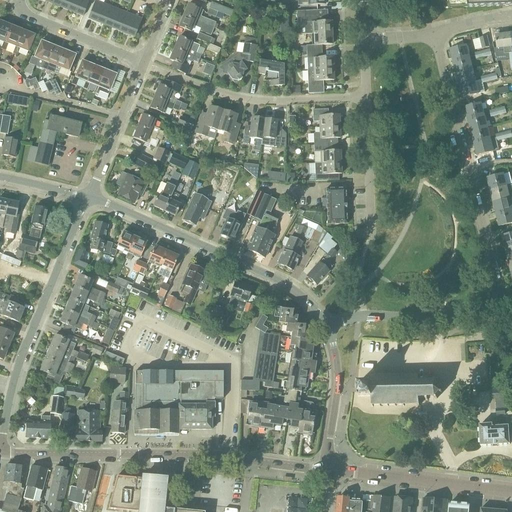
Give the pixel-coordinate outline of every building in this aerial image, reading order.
[(62,9),(67,11),(70,0),(53,0),(51,4),(52,4),(53,2),(63,7),(62,9)] [(70,0),(67,11),(68,8),(78,13),(77,15),(82,17),(88,0),(70,0)] [(511,6),(511,0),(452,0),(453,5),(462,5),(463,8),(511,6)] [(103,25),(111,7),(95,1),(88,19),(89,19),(89,17),(100,21),(99,23),(103,25)] [(211,3),(209,9),(214,11),(217,12),(235,19),(237,14),(233,13),(233,12),(219,7),(211,3)] [(188,5),(183,16),(208,26),(213,28),(215,23),(200,17),(203,11),(188,5)] [(114,30),(119,32),(126,14),(111,7),(103,25),(104,25),(105,23),(115,28),(114,30)] [(305,34),(311,33),(331,33),(331,22),(318,22),(317,11),(305,11),(305,34)] [(141,20),(126,14),(119,32),(120,29),(130,34),(129,36),(134,38),(141,20)] [(213,28),(208,26),(183,16),(179,28),(190,32),(193,26),(200,29),(199,31),(210,36),(213,28)] [(5,44),(11,27),(0,22),(0,41),(4,43),(5,44)] [(16,48),(23,32),(11,27),(5,44),(4,43),(1,50),(5,52),(8,45),(15,48),(16,48)] [(16,48),(15,48),(12,54),(16,56),(19,49),(28,53),(34,36),(23,32),(16,48)] [(199,33),(196,39),(209,45),(212,39),(199,33)] [(331,33),(311,33),(312,46),(306,46),(306,47),(306,53),(319,52),(319,46),(332,45),(331,33)] [(511,53),(511,48),(509,35),(503,35),(503,36),(496,37),(496,36),(496,42),(496,44),(497,49),(504,49),(505,54),(511,53)] [(239,54),(227,62),(218,68),(217,75),(220,78),(226,79),(229,77),(234,84),(238,81),(238,82),(242,79),(241,79),(242,73),(246,71),(247,62),(253,63),(257,40),(245,37),(242,54),(239,54)] [(179,38),(174,49),(199,59),(201,55),(195,53),(198,46),(179,38)] [(482,50),(490,47),(488,38),(479,40),(482,50)] [(45,63),(52,47),(40,42),(34,58),(33,58),(30,65),(42,69),(44,63),(45,63)] [(220,49),(209,45),(206,50),(218,55),(220,49)] [(453,63),(469,59),(466,46),(450,51),(452,57),(451,57),(453,63)] [(57,68),(64,51),(52,47),(45,63),(44,63),(42,69),(46,71),(49,65),(56,67),(57,68)] [(75,56),(71,54),(72,52),(65,49),(64,51),(57,68),(56,67),(53,74),(57,76),(60,69),(68,72),(75,56)] [(198,64),(199,59),(174,49),(169,60),(174,62),(171,69),(187,75),(190,68),(186,66),(188,61),(192,62),(192,61),(198,64)] [(319,58),(319,52),(306,53),(302,53),(302,56),(306,56),(306,59),(307,59),(307,61),(308,63),(311,64),(313,64),(313,70),(333,69),(332,58),(319,58)] [(456,75),(472,70),(469,59),(453,63),(454,68),(455,68),(456,75)] [(259,61),(257,74),(264,75),(263,82),(266,82),(266,87),(283,87),(283,65),(259,61)] [(86,83),(93,67),(82,62),(75,78),(74,78),(71,85),(76,87),(78,80),(85,83),(86,83)] [(86,83),(85,83),(82,89),(87,91),(89,84),(96,87),(97,88),(104,71),(93,67),(86,83)] [(333,81),(333,69),(313,70),(307,70),(307,82),(308,88),(320,88),(320,82),(333,81)] [(458,82),(459,87),(475,82),(472,70),(456,75),(458,81),(458,82)] [(97,88),(96,87),(94,94),(98,96),(101,89),(109,92),(116,76),(104,71),(97,88)] [(484,93),(482,84),(489,82),(488,76),(480,78),(481,81),(475,82),(459,87),(460,92),(461,92),(462,98),(462,99),(484,93)] [(35,79),(30,81),(32,87),(34,92),(40,89),(35,79)] [(32,87),(30,81),(25,80),(24,83),(27,90),(32,87)] [(159,86),(154,97),(180,107),(185,110),(187,106),(176,101),(176,100),(173,98),(175,93),(179,94),(182,88),(166,81),(163,87),(159,86)] [(48,95),(54,93),(51,87),(49,82),(44,85),(48,95)] [(56,84),(51,87),(54,93),(56,97),(61,94),(56,84)] [(495,90),(497,96),(509,93),(508,87),(495,90)] [(17,96),(9,95),(7,103),(16,105),(17,96)] [(178,111),(180,107),(154,97),(150,108),(165,114),(167,109),(171,111),(172,109),(178,111)] [(33,101),(30,111),(36,113),(39,102),(33,101)] [(466,116),(467,121),(484,116),(481,104),(464,108),(464,109),(465,109),(466,115),(466,116)] [(217,131),(223,112),(210,108),(206,120),(200,118),(195,134),(207,137),(209,129),(217,131)] [(319,122),(319,128),(339,127),(339,116),(325,116),(325,110),(312,110),(313,122),(319,122)] [(235,115),(223,112),(217,131),(224,133),(222,142),(233,145),(238,130),(231,128),(235,115)] [(143,115),(138,127),(163,137),(165,133),(159,131),(159,130),(154,127),(152,126),(154,120),(143,115)] [(10,118),(2,116),(0,130),(0,134),(7,135),(10,118)] [(469,126),(471,133),(487,128),(484,116),(467,121),(469,126)] [(44,122),(37,150),(30,148),(26,162),(47,167),(56,134),(77,139),(81,125),(50,117),(49,123),(44,122)] [(176,124),(179,126),(191,130),(194,123),(179,117),(176,124)] [(261,148),(261,146),(264,120),(252,118),(250,131),(244,130),(242,144),(248,145),(249,139),(255,140),(254,147),(261,148)] [(276,121),(264,120),(261,146),(279,148),(281,134),(275,133),(276,121)] [(191,130),(179,126),(177,133),(188,137),(191,130)] [(163,137),(138,127),(133,138),(148,144),(150,138),(156,140),(157,139),(161,141),(163,137)] [(313,134),(314,146),(326,145),(326,139),(340,139),(339,127),(319,128),(319,134),(313,134)] [(473,145),(490,140),(487,128),(471,133),(473,139),(472,139),(473,145)] [(15,158),(18,142),(4,139),(1,156),(15,158)] [(490,140),(473,145),(475,150),(477,156),(476,156),(477,157),(493,153),(490,140)] [(320,152),(321,164),(341,163),(340,151),(326,152),(326,145),(314,146),(314,153),(320,152)] [(158,148),(153,159),(165,164),(170,153),(158,148)] [(158,164),(137,153),(132,164),(153,175),(158,164)] [(173,154),(168,164),(182,170),(187,161),(173,154)] [(187,160),(187,161),(182,170),(180,174),(192,180),(199,166),(187,160)] [(341,175),(341,163),(321,164),(321,170),(315,170),(315,182),(328,181),(327,175),(341,175)] [(229,194),(238,174),(231,171),(227,180),(225,179),(220,190),(229,194)] [(127,175),(117,195),(134,203),(138,196),(140,197),(144,191),(141,189),(144,184),(127,175)] [(494,190),(506,187),(505,182),(505,180),(503,175),(488,179),(489,186),(490,191),(494,190)] [(153,206),(164,211),(173,191),(175,188),(166,184),(161,197),(158,196),(153,206)] [(494,190),(490,191),(491,196),(492,196),(494,203),(509,199),(508,195),(507,190),(506,187),(494,190)] [(345,189),(326,190),(327,225),(347,224),(345,189)] [(180,194),(173,191),(164,211),(175,216),(180,205),(175,203),(180,194)] [(190,223),(195,225),(198,218),(203,220),(211,203),(194,196),(183,220),(184,220),(183,222),(189,224),(190,223)] [(496,215),(511,210),(511,209),(509,199),(494,203),(495,209),(495,210),(496,215)] [(259,217),(262,219),(257,230),(255,229),(246,250),(255,254),(267,227),(274,230),(277,224),(276,223),(278,217),(267,212),(270,205),(261,201),(252,221),(257,223),(259,217)] [(17,204),(7,202),(2,229),(6,230),(5,233),(14,235),(17,218),(15,218),(17,204)] [(32,224),(31,229),(29,237),(22,235),(20,245),(35,249),(37,239),(40,237),(43,226),(43,227),(45,220),(47,220),(49,219),(50,214),(49,212),(47,212),(47,211),(35,208),(31,224),(32,224)] [(222,219),(227,221),(220,235),(221,236),(221,237),(225,239),(226,238),(232,241),(236,232),(237,232),(245,215),(237,211),(236,214),(226,209),(221,219),(222,220),(222,219)] [(511,210),(496,215),(497,220),(498,220),(500,226),(499,227),(506,226),(511,223),(511,210)] [(93,240),(91,245),(90,249),(102,253),(109,255),(112,244),(103,242),(107,226),(95,223),(90,239),(93,240)] [(267,227),(255,254),(264,258),(274,237),(272,236),(274,230),(267,227)] [(296,234),(311,241),(315,232),(306,228),(306,229),(300,227),(296,234)] [(127,254),(135,238),(123,232),(117,246),(124,249),(123,252),(127,254)] [(332,249),(333,248),(337,243),(327,234),(318,247),(321,251),(331,259),(336,253),(332,249)] [(503,244),(505,249),(511,246),(511,234),(502,237),(502,238),(502,237),(504,244),(503,244)] [(147,243),(135,238),(127,254),(132,256),(133,254),(140,257),(147,243)] [(289,238),(278,264),(292,271),(298,258),(296,257),(302,244),(289,238)] [(10,245),(9,247),(6,256),(12,258),(16,248),(10,245)] [(147,262),(159,268),(166,252),(154,246),(147,262)] [(178,257),(166,252),(159,268),(156,275),(168,280),(178,257)] [(327,256),(323,260),(322,260),(319,264),(318,263),(307,277),(308,278),(308,279),(310,282),(312,281),(316,285),(328,272),(331,267),(328,265),(332,261),(327,256)] [(133,271),(138,273),(142,264),(137,261),(133,271)] [(147,266),(142,264),(138,273),(142,276),(147,266)] [(193,283),(199,286),(205,273),(190,266),(185,277),(194,281),(193,283)] [(5,275),(33,287),(37,276),(16,267),(14,273),(7,271),(5,275)] [(29,298),(33,287),(5,275),(3,280),(10,283),(8,289),(29,298)] [(79,277),(74,289),(96,298),(99,292),(89,288),(92,282),(79,277)] [(180,294),(186,296),(183,304),(190,306),(199,286),(193,283),(194,281),(185,277),(181,285),(183,286),(180,294)] [(119,288),(108,283),(105,290),(116,294),(119,288)] [(229,306),(234,308),(234,311),(242,313),(244,306),(245,303),(246,302),(247,302),(251,289),(235,283),(230,297),(231,297),(229,306)] [(129,294),(145,301),(149,291),(133,284),(129,294)] [(156,296),(163,299),(169,287),(162,284),(156,296)] [(74,289),(69,300),(82,305),(85,299),(94,303),(96,298),(74,289)] [(0,316),(18,324),(23,310),(15,306),(18,299),(10,296),(9,298),(0,294),(0,316)] [(179,304),(174,302),(176,300),(169,297),(164,307),(171,310),(176,312),(179,304)] [(69,300),(64,312),(77,317),(87,321),(89,316),(86,315),(89,308),(82,305),(69,300)] [(244,306),(242,313),(252,316),(255,306),(245,303),(244,306)] [(224,310),(214,307),(209,323),(219,325),(224,310)] [(287,324),(297,325),(297,320),(296,320),(296,317),(291,316),(292,311),(281,310),(281,308),(275,307),(274,317),(279,318),(278,323),(287,324)] [(108,316),(118,320),(120,315),(110,310),(108,316)] [(64,312),(60,323),(64,325),(73,329),(73,328),(75,329),(80,331),(82,325),(85,326),(87,321),(77,317),(64,312)] [(255,328),(259,331),(263,326),(267,319),(262,316),(255,328)] [(208,328),(217,331),(219,325),(209,323),(208,328)] [(291,333),(290,338),(308,341),(309,335),(308,335),(308,332),(303,332),(304,327),(297,325),(287,324),(286,332),(291,333)] [(0,344),(7,348),(13,335),(0,329),(0,344)] [(107,329),(104,336),(110,339),(113,332),(107,329)] [(54,337),(49,348),(63,354),(70,357),(72,352),(75,345),(66,342),(54,337)] [(280,402),(280,408),(296,411),(297,406),(299,406),(301,393),(305,394),(306,389),(307,389),(308,381),(312,382),(316,355),(312,355),(313,349),(311,349),(313,342),(308,341),(290,338),(289,351),(294,352),(289,382),(284,382),(283,390),(285,391),(284,403),(280,402)] [(92,346),(89,353),(99,357),(102,350),(92,346)] [(49,348),(45,360),(58,366),(63,354),(49,348)] [(70,357),(76,360),(85,364),(88,357),(78,353),(77,355),(72,352),(70,357)] [(45,360),(40,371),(45,374),(42,379),(52,382),(54,377),(56,371),(65,374),(66,373),(69,375),(71,371),(65,368),(58,366),(45,360)] [(214,418),(214,401),(222,401),(222,372),(110,372),(110,435),(177,435),(177,439),(214,439),(214,418)] [(388,406),(392,406),(394,406),(394,407),(395,407),(395,405),(402,405),(402,407),(404,407),(404,405),(417,405),(417,406),(419,406),(419,403),(419,399),(425,398),(425,401),(427,401),(427,398),(434,398),(435,400),(437,399),(436,397),(437,396),(439,393),(442,394),(442,392),(440,391),(439,387),(442,385),(441,383),(438,385),(437,383),(435,381),(436,379),(434,378),(433,381),(426,381),(426,378),(424,378),(424,381),(418,381),(417,374),(416,374),(416,376),(414,376),(403,376),(403,374),(401,374),(401,376),(395,375),(395,374),(393,374),(393,375),(392,375),(388,375),(388,374),(386,374),(386,375),(380,375),(380,374),(379,374),(379,375),(372,375),(372,374),(371,374),(371,383),(358,384),(358,398),(370,397),(370,399),(371,399),(372,407),(373,407),(373,406),(378,406),(378,407),(381,407),(381,406),(386,406),(386,407),(388,407),(388,406)] [(253,383),(250,383),(250,391),(259,391),(259,383),(253,383)] [(84,392),(67,389),(65,397),(83,400),(84,392)] [(493,399),(503,398),(503,399),(504,399),(504,394),(504,390),(503,390),(503,391),(493,391),(492,391),(492,399),(493,399)] [(52,397),(50,414),(60,416),(62,399),(62,394),(54,393),(53,398),(52,397)] [(301,411),(296,411),(280,408),(249,403),(247,415),(245,426),(253,427),(252,428),(264,430),(264,429),(272,430),(272,426),(298,429),(301,411)] [(305,412),(301,411),(298,429),(297,434),(302,434),(302,436),(307,436),(308,435),(311,436),(311,432),(313,432),(314,426),(312,426),(313,419),(308,418),(309,413),(312,414),(313,406),(313,405),(312,404),(311,403),(306,403),(305,412)] [(496,409),(496,415),(505,415),(505,409),(504,409),(504,404),(496,405),(496,409)] [(75,432),(75,442),(101,442),(101,432),(99,432),(99,411),(77,411),(77,432),(75,432)] [(41,417),(40,423),(26,422),(25,439),(49,440),(50,423),(49,423),(49,418),(41,417)] [(505,427),(505,424),(481,426),(481,425),(479,425),(479,427),(480,427),(481,445),(480,445),(480,446),(482,446),(492,445),(494,445),(496,445),(497,445),(498,445),(508,444),(509,444),(509,443),(508,428),(508,426),(507,426),(507,427),(505,427)] [(3,487),(9,488),(8,495),(6,495),(1,511),(0,510),(0,511),(16,511),(21,499),(20,499),(23,490),(21,489),(23,468),(5,466),(3,487)] [(26,486),(23,499),(33,501),(36,489),(41,490),(47,471),(31,467),(26,486)] [(59,511),(69,471),(55,468),(51,486),(54,486),(48,510),(44,509),(43,511),(59,511)] [(82,505),(85,491),(91,492),(95,473),(81,469),(76,488),(70,487),(67,502),(82,505)] [(133,511),(173,511),(173,510),(173,511),(162,509),(166,479),(142,477),(142,480),(116,477),(108,509),(133,511)] [(371,502),(362,501),(362,511),(372,511),(374,498),(371,497),(371,502)] [(388,511),(390,499),(375,497),(374,498),(372,511),(388,511)] [(361,511),(362,501),(350,500),(350,499),(338,498),(336,511),(361,511)] [(411,511),(413,499),(395,498),(393,511),(411,511)] [(423,499),(423,500),(422,509),(422,511),(446,511),(447,501),(423,499)]
